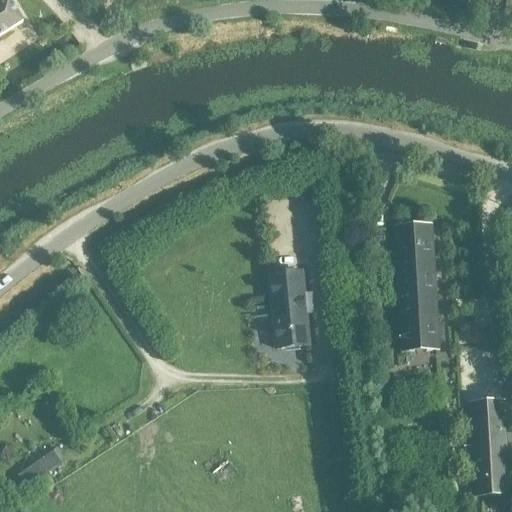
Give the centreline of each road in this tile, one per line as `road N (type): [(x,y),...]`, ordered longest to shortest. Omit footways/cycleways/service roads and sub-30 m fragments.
road 1 (unclassified): [(0,276),(117,193),(184,158),(256,135),(329,131),(387,140),(511,177)]
road 2 (unclassified): [(0,115),(147,31),(208,13),(404,24),(511,48)]
